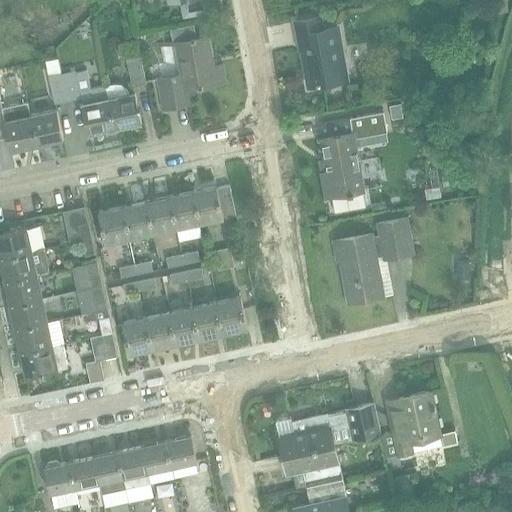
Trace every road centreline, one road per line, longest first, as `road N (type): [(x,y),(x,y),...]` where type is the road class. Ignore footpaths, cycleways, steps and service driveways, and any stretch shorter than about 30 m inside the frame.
road 1 (residential): [(0,193),(259,130),(267,93),(250,0)]
road 2 (residential): [(227,379),(511,318)]
road 3 (residential): [(0,437),(227,379)]
road 4 (residential): [(255,511),(227,379)]
